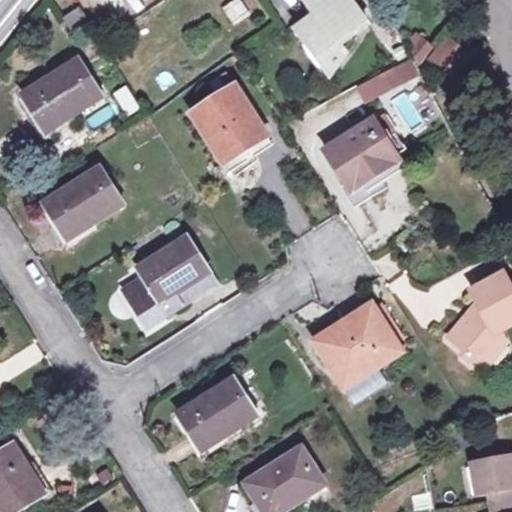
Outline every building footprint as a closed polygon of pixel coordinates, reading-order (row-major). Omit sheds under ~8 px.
[(225,9),(234,24),(248,15),(239,0),(225,9)] [(311,18),(296,29),(330,75),(346,55),(338,46),(367,25),(348,0),(303,0),(308,7),(305,10),(311,18)] [(81,6),(64,17),(74,34),(92,22),(81,6)] [(330,75),(296,29),(290,33),(325,82),(330,75)] [(389,51),(395,63),(406,57),(400,45),(389,51)] [(21,96),(44,133),(100,98),(77,62),(21,96)] [(387,77),(393,90),(419,77),(413,64),(387,77)] [(229,174),(255,157),(249,148),(268,137),(236,86),(228,74),(207,86),(215,99),(191,115),(229,174)] [(130,117),(140,110),(126,87),(116,94),(130,117)] [(410,89),(390,101),(409,133),(429,121),(410,89)] [(350,193),(400,161),(373,121),(324,152),(350,193)] [(249,148),(255,157),(273,145),(268,137),(249,148)] [(405,169),(400,161),(350,193),(359,207),(372,199),(368,193),(405,169)] [(44,204),(67,241),(123,206),(100,169),(44,204)] [(123,292),(147,330),(216,286),(186,239),(138,269),(143,279),(123,292)] [(469,310),(442,338),(475,370),(495,370),(508,358),(506,347),(502,330),(511,325),(511,294),(498,271),(460,293),(469,310)] [(320,343),(332,362),(337,359),(352,383),(358,380),(399,353),(394,344),(402,339),(382,306),(373,311),(372,310),(347,326),(345,323),(332,331),(334,335),(320,343)] [(337,359),(332,362),(328,365),(345,394),(360,384),(358,380),(352,383),(337,359)] [(177,415),(202,453),(257,417),(232,379),(177,415)] [(0,511),(19,511),(43,498),(24,467),(27,466),(15,446),(0,455),(0,511)] [(246,485),(262,511),(282,511),(325,485),(302,450),(246,485)] [(511,511),(511,484),(511,480),(511,479),(511,457),(472,464),(478,496),(491,493),(494,511),(511,511)] [(35,461),(27,466),(24,467),(43,498),(52,491),(35,461)]
